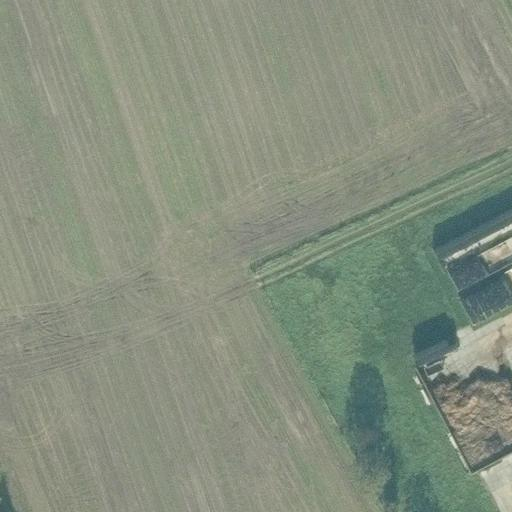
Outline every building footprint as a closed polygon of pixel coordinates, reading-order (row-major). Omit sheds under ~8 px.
[(481,274),(511,256),(511,230),(470,254),(481,274)] [(444,269),(452,287),(473,278),(465,259),(444,269)] [(493,273),(449,295),(462,321),(506,298),(493,273)] [(511,305),(465,325),(478,356),(511,341),(511,305)] [(484,488),(491,511),(511,511),(511,496),(507,481),(484,488)]
